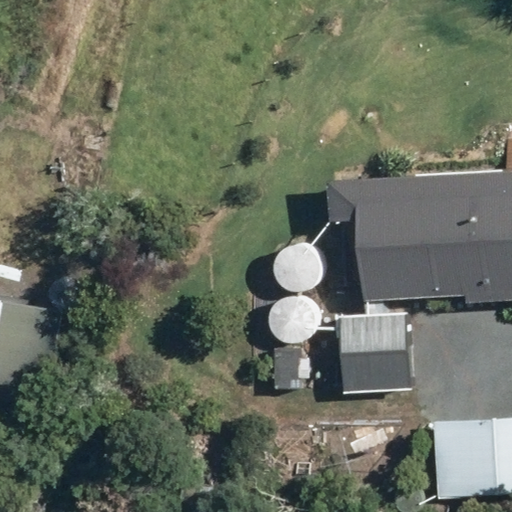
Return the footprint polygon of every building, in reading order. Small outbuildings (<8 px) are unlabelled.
[(511,170),(347,177),(349,218),(378,217),(381,295),(481,291),(481,298),(511,296),(511,170)] [(0,294),(0,385),(12,388),(29,300),(0,294)] [(421,310),(349,314),(354,391),(425,387),(421,310)] [(311,347),(283,347),(284,385),(312,384),(312,375),(320,375),(320,354),(311,354),(311,347)] [(511,415),(444,419),(448,495),(511,491),(511,415)] [(201,481),(197,511),(239,511),(242,487),(201,481)]
